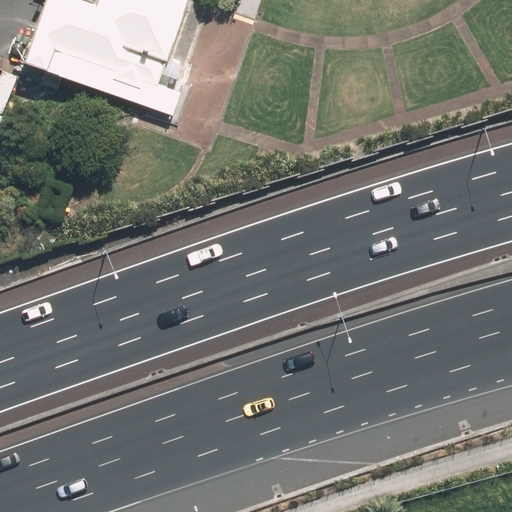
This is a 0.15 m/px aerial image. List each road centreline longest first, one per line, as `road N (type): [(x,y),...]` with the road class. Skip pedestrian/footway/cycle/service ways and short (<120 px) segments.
road 1 (motorway): [(511,304),(0,476)]
road 2 (motorway): [(0,388),(511,218)]
